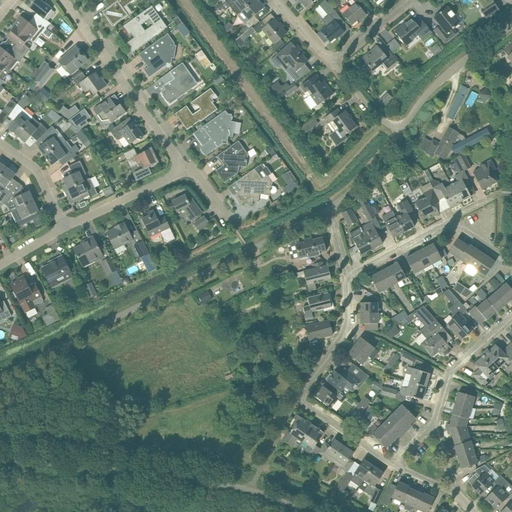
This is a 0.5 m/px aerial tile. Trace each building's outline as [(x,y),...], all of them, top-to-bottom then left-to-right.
[(32,0),(32,2),(33,3),(30,8),(37,13),(33,17),(46,28),(50,23),(44,19),(52,9),(44,3),(46,1),(45,0),(32,0)] [(102,12),(112,26),(128,15),(123,8),(134,0),(104,0),(103,1),(103,2),(105,1),(109,7),(102,12)] [(227,0),(225,2),(229,7),(230,7),(237,15),(241,11),(242,12),(255,0),(227,0)] [(244,32),(251,26),(258,20),(255,16),(264,7),(258,0),(255,0),(242,12),(249,20),(244,24),(246,26),(242,30),(244,32)] [(361,0),(353,0),(356,2),(342,14),(352,25),(361,18),(362,19),(366,15),(362,9),(366,6),(361,0)] [(477,0),(483,9),(480,11),(487,20),(500,11),(492,0),(477,0)] [(132,52),(139,47),(167,27),(152,6),(131,20),(123,26),(129,34),(132,32),(136,37),(125,44),(131,53),(132,52)] [(334,10),(334,11),(330,6),(328,8),(329,10),(327,12),(329,14),(322,21),(326,26),(320,31),(330,43),(339,35),(340,36),(344,32),(340,27),(344,23),(334,10)] [(456,34),(452,29),(458,24),(452,17),(454,16),(447,7),(433,18),(439,26),(433,30),(444,44),(456,34)] [(20,16),(12,26),(14,27),(28,39),(30,40),(34,43),(42,34),(47,38),(49,39),(53,34),(51,32),(46,29),(46,28),(33,17),(29,23),(20,16)] [(253,28),(253,29),(255,31),(257,34),(262,30),(274,44),(271,47),(275,51),(276,50),(284,43),(280,39),(287,33),(274,18),(265,26),(261,21),(254,28),(253,28)] [(402,26),(394,32),(406,47),(414,40),(413,39),(418,35),(422,40),(431,32),(422,21),(417,25),(412,19),(402,27),(402,26)] [(24,44),(28,39),(14,27),(7,37),(16,44),(12,49),(23,57),(30,49),(24,44)] [(174,43),(168,34),(142,52),(145,57),(142,59),(148,67),(144,70),(149,78),(166,66),(166,63),(171,64),(172,58),(174,59),(176,46),(174,45),(174,43)] [(239,37),(234,41),(235,41),(239,46),(240,47),(245,43),(243,41),(239,37)] [(194,38),(190,41),(197,51),(201,48),(194,38)] [(394,39),(386,45),(392,52),(400,46),(394,39)] [(303,52),(293,41),(276,56),(271,61),(277,67),(279,68),(282,65),(296,82),(310,71),(304,64),(308,61),(301,53),(303,52)] [(23,57),(12,49),(8,53),(0,46),(0,62),(6,67),(7,69),(8,69),(10,71),(18,61),(19,62),(23,57)] [(88,60),(76,46),(58,62),(70,75),(88,60)] [(377,46),(362,58),(372,71),(373,71),(382,64),(385,61),(391,69),(399,62),(397,60),(388,49),(383,53),(377,46)] [(202,50),(195,54),(205,68),(211,64),(202,50)] [(511,52),(507,58),(511,62),(499,75),(502,78),(503,76),(504,76),(511,67),(511,52)] [(168,102),(170,104),(198,84),(182,63),(161,78),(165,85),(163,86),(165,89),(161,92),(163,94),(162,96),(167,102),(168,102)] [(55,69),(48,64),(35,81),(41,86),(55,69)] [(90,89),(94,95),(107,85),(97,71),(87,78),(82,72),(73,80),(79,89),(82,87),(85,92),(90,89)] [(213,80),(217,85),(224,80),(220,75),(213,80)] [(320,81),(316,75),(300,86),(305,92),(307,91),(310,95),(304,100),(311,109),(317,105),(318,106),(333,94),(323,81),(320,84),(318,82),(320,81)] [(43,88),(37,95),(46,102),(52,94),(43,88)] [(193,115),(186,106),(178,112),(186,123),(189,121),(192,125),(191,126),(192,127),(200,121),(201,122),(217,110),(213,103),(214,102),(210,97),(214,94),(211,88),(191,103),(192,105),(198,106),(200,109),(193,115)] [(486,88),(478,94),(482,100),(486,97),(486,96),(487,96),(488,98),(492,96),(489,92),(486,88)] [(453,120),(464,97),(458,94),(447,116),(447,117),(453,120)] [(102,104),(93,110),(97,116),(98,115),(103,112),(111,123),(118,118),(126,112),(120,104),(120,105),(117,101),(114,103),(110,98),(102,104)] [(17,135),(32,117),(17,104),(9,115),(8,117),(14,121),(8,128),(17,135)] [(84,109),(68,120),(77,127),(86,120),(90,117),(84,109)] [(347,138),(345,135),(356,127),(345,111),(341,114),(337,109),(325,117),(334,131),(329,135),(336,145),(347,138)] [(0,123),(2,125),(8,117),(9,115),(3,110),(0,113),(0,123)] [(52,110),(47,116),(56,123),(62,117),(52,110)] [(205,155),(206,155),(222,144),(223,140),(227,141),(228,136),(233,137),(235,122),(231,121),(232,114),(228,114),(225,110),(206,124),(193,133),(202,146),(201,147),(201,150),(202,151),(204,154),(205,155)] [(32,117),(17,135),(25,143),(31,136),(36,141),(41,136),(47,130),(41,123),(39,123),(32,117)] [(121,123),(110,131),(117,140),(123,135),(129,144),(142,135),(137,128),(139,127),(135,121),(124,128),(121,123)] [(38,147),(45,157),(66,141),(63,137),(58,137),(58,133),(52,126),(47,130),(41,136),(46,142),(38,147)] [(426,152),(425,153),(433,157),(434,154),(444,159),(445,160),(451,149),(453,151),(455,155),(455,154),(491,136),(489,132),(487,128),(483,130),(482,130),(479,132),(470,137),(469,137),(466,139),(465,139),(464,136),(459,134),(460,133),(449,127),(439,144),(432,140),(431,142),(426,152)] [(77,134),(75,136),(84,144),(88,140),(80,131),(77,134)] [(215,170),(224,183),(238,173),(239,166),(246,167),(248,155),(238,140),(216,157),(217,158),(218,157),(221,161),(220,161),(223,165),(216,170),(215,170)] [(66,141),(45,157),(52,166),(73,150),(75,153),(79,150),(75,145),(71,148),(69,146),(66,141)] [(134,149),(124,154),(130,168),(140,163),(143,169),(138,171),(141,178),(152,173),(151,172),(150,173),(148,167),(150,166),(151,168),(160,159),(154,152),(151,147),(141,152),(142,153),(137,155),(134,149)] [(464,154),(457,158),(464,171),(471,167),(464,154)] [(451,185),(460,202),(471,196),(466,187),(471,184),(464,171),(457,158),(453,160),(460,173),(454,176),(457,182),(451,185)] [(86,174),(80,161),(69,166),(72,174),(63,179),(66,187),(63,188),(64,190),(84,181),(81,176),(86,174)] [(490,161),(481,165),(479,166),(480,169),(473,173),(482,190),(497,182),(492,171),(495,170),(490,161)] [(273,187),(271,186),(272,183),(267,176),(270,173),(266,167),(261,170),(258,166),(235,182),(241,190),(234,196),(239,203),(252,205),(253,199),(258,200),(259,194),(270,196),(270,193),(272,193),(274,193),(276,191),(276,189),(275,187),(273,187)] [(6,167),(0,176),(0,192),(1,193),(0,195),(0,201),(2,203),(8,195),(3,191),(12,179),(16,174),(6,167)] [(450,208),(460,202),(451,185),(445,188),(442,183),(436,186),(426,169),(423,171),(429,183),(439,200),(444,198),(450,208)] [(90,178),(84,181),(64,190),(69,201),(72,199),(74,202),(89,195),(91,199),(91,198),(98,194),(97,194),(90,178)] [(406,183),(399,187),(402,191),(408,188),(406,183)] [(439,200),(429,183),(421,187),(424,193),(423,194),(425,198),(415,203),(423,218),(431,214),(432,217),(439,213),(434,204),(440,202),(439,200)] [(8,195),(2,203),(7,207),(8,207),(10,203),(13,205),(16,204),(18,209),(34,201),(29,191),(25,193),(13,198),(8,195)] [(172,201),(176,210),(184,207),(189,214),(186,216),(190,221),(202,213),(191,198),(188,200),(185,195),(172,201)] [(396,217),(404,232),(414,226),(408,214),(413,211),(407,200),(396,205),(401,215),(396,217)] [(18,209),(11,212),(16,222),(17,222),(19,227),(25,224),(33,221),(36,227),(42,224),(39,217),(37,212),(39,211),(34,201),(18,209)] [(364,234),(372,249),(383,243),(378,234),(383,232),(373,214),(370,208),(368,203),(361,207),(366,216),(369,222),(370,221),(371,222),(366,225),(361,228),(364,234)] [(370,208),(373,214),(379,211),(377,205),(370,208)] [(350,209),(341,213),(348,226),(357,221),(350,209)] [(158,220),(153,210),(147,213),(148,214),(139,218),(143,228),(145,227),(150,237),(160,232),(164,241),(168,242),(175,239),(165,217),(158,220)] [(385,223),(393,238),(404,232),(396,217),(392,211),(382,216),(385,223)] [(194,224),(198,230),(209,222),(204,216),(194,224)] [(115,249),(133,240),(125,223),(124,224),(124,223),(117,226),(118,227),(106,233),(115,249)] [(361,255),(372,249),(364,234),(361,228),(350,233),(354,240),(353,240),(361,255)] [(81,244),(73,248),(83,267),(103,257),(93,236),(80,243),(81,244)] [(304,242),(295,244),(299,258),(308,256),(308,258),(317,255),(318,253),(326,251),(323,237),(312,240),(309,239),(304,240),(304,242)] [(457,239),(449,252),(459,259),(468,247),(468,246),(457,239)] [(142,241),(134,245),(140,258),(141,257),(149,273),(156,269),(148,254),(142,241)] [(433,244),(424,249),(432,264),(437,261),(441,259),(433,244)] [(468,247),(459,259),(468,265),(478,250),(469,245),(468,246),(468,247)] [(432,264),(424,249),(415,253),(423,269),(432,264)] [(478,250),(468,265),(476,271),(486,256),(478,250)] [(415,253),(406,258),(414,274),(423,269),(415,253)] [(52,288),(73,277),(62,256),(53,260),(54,262),(42,268),(52,288)] [(476,271),(473,275),(482,281),(489,270),(492,267),(495,262),(486,256),(476,271)] [(110,257),(101,262),(108,274),(109,274),(115,286),(122,282),(116,270),(110,257)] [(388,267),(397,283),(406,278),(398,263),(388,267)] [(315,268),(303,271),(305,277),(307,285),(308,291),(316,288),(315,283),(321,282),(331,279),(328,265),(321,267),(315,268)] [(388,267),(379,272),(388,288),(397,283),(388,267)] [(378,293),(388,288),(379,272),(370,277),(371,280),(366,283),(372,293),(377,290),(378,293)] [(498,274),(495,276),(501,283),(504,280),(498,274)] [(17,281),(11,285),(14,291),(12,292),(15,298),(17,297),(20,304),(21,304),(25,313),(35,308),(34,306),(43,301),(42,297),(37,288),(31,291),(29,288),(23,276),(16,279),(17,281)] [(442,276),(436,279),(439,284),(445,281),(442,276)] [(445,281),(439,284),(441,289),(442,290),(445,288),(448,286),(447,285),(445,281)] [(90,298),(97,295),(91,282),(84,286),(90,298)] [(468,298),(476,286),(473,284),(470,289),(457,282),(453,289),(468,298)] [(511,298),(511,289),(506,283),(487,300),(486,299),(477,308),(475,306),(468,312),(479,324),(485,319),(487,320),(496,311),(497,312),(511,298)] [(481,288),(476,293),(482,299),(487,295),(481,288)] [(332,299),(330,292),(307,298),(309,305),(303,307),(306,320),(313,318),(312,312),(331,307),(329,299),(332,299)] [(0,321),(11,316),(4,301),(0,303),(0,321)] [(455,317),(447,325),(454,333),(461,340),(473,329),(461,316),(467,311),(466,310),(465,309),(462,306),(463,305),(462,305),(458,301),(454,305),(449,309),(455,317)] [(360,313),(378,313),(377,302),(360,303),(360,313)] [(423,306),(413,313),(425,327),(419,331),(426,339),(421,344),(432,357),(438,352),(439,353),(441,354),(443,355),(445,355),(447,353),(449,352),(449,349),(449,347),(448,345),(447,344),(440,336),(444,333),(445,333),(446,332),(423,306)] [(53,308),(48,311),(54,322),(59,319),(53,308)] [(378,313),(360,313),(360,324),(378,323),(378,313)] [(310,344),(317,342),(317,339),(332,335),(329,320),(305,326),(310,344)] [(17,326),(13,338),(18,340),(26,336),(22,328),(17,326)] [(395,326),(383,335),(391,339),(400,333),(395,326)] [(361,337),(354,346),(368,356),(375,348),(361,337)] [(511,364),(511,348),(509,345),(502,352),(496,345),(489,351),(487,349),(484,352),(498,368),(503,364),(507,369),(511,364)] [(368,356),(354,346),(348,354),(362,365),(368,356)] [(493,373),(498,368),(484,352),(480,356),(482,357),(475,363),(480,369),(473,375),(482,385),(483,384),(485,386),(491,381),(491,380),(496,376),(493,373)] [(400,359),(412,366),(415,359),(404,353),(400,359)] [(394,354),(385,367),(391,371),(400,358),(394,354)] [(335,388),(341,392),(345,386),(352,391),(366,374),(353,364),(343,377),(335,371),(331,376),(330,374),(326,379),(328,380),(327,381),(335,388)] [(387,378),(391,371),(385,367),(383,370),(384,371),(381,374),(387,378)] [(408,367),(406,374),(411,375),(409,382),(426,387),(430,373),(408,367)] [(402,387),(399,394),(422,400),(426,387),(409,382),(407,389),(402,387)] [(346,396),(341,392),(335,388),(331,392),(323,386),(315,397),(331,408),(338,399),(342,402),(346,396)] [(381,393),(382,392),(381,395),(395,399),(397,391),(384,387),(381,386),(378,391),(381,393)] [(458,392),(455,403),(471,408),(472,406),(473,402),(474,398),(475,397),(458,392)] [(455,403),(452,413),(468,418),(469,417),(471,408),(455,403)] [(355,422),(364,410),(358,405),(349,417),(355,422)] [(410,424),(416,418),(402,405),(378,429),(374,425),(367,433),(372,438),(374,436),(386,448),(398,436),(399,438),(411,426),(410,424)] [(355,426),(363,433),(372,422),(367,418),(374,409),(370,406),(355,426)] [(466,427),(468,418),(452,413),(452,414),(453,415),(450,425),(447,424),(446,427),(466,427)] [(297,438),(303,442),(314,426),(301,417),(298,421),(297,420),(293,424),(295,426),(290,432),(289,431),(283,440),(292,446),(297,438)] [(324,432),(314,426),(303,442),(308,446),(305,451),(309,453),(306,457),(312,460),(320,449),(315,445),(324,432)] [(468,434),(466,427),(446,427),(448,433),(451,432),(453,439),(468,434)] [(469,438),(468,434),(453,439),(455,446),(454,446),(455,449),(471,444),(470,441),(475,439),(474,436),(469,438)] [(333,462),(344,446),(334,439),(329,446),(325,442),(318,452),(333,462)] [(474,452),(471,444),(455,449),(458,459),(474,454),(474,452)] [(333,462),(347,472),(354,462),(349,459),(354,453),(344,446),(333,462)] [(458,459),(461,469),(477,463),(474,454),(458,459)] [(353,477),(350,481),(359,487),(364,480),(373,466),(363,459),(359,466),(358,468),(354,473),(352,476),(353,477)] [(492,468),(487,463),(474,470),(476,472),(467,481),(472,486),(481,495),(493,482),(495,480),(488,473),(490,471),(492,468)] [(376,504),(383,491),(376,488),(374,487),(384,473),(373,466),(364,480),(358,488),(372,497),(370,502),(371,502),(368,509),(373,511),(376,504)] [(350,481),(353,477),(352,476),(347,472),(338,485),(344,490),(350,481)] [(511,486),(500,475),(495,480),(493,482),(498,486),(485,499),(495,509),(508,496),(511,492),(511,486)] [(395,488),(391,497),(395,499),(400,501),(401,502),(402,502),(409,487),(409,486),(408,486),(398,481),(395,488)] [(409,487),(402,502),(406,504),(405,508),(407,509),(416,491),(409,487)] [(416,491),(407,509),(411,511),(412,507),(416,509),(423,494),(416,491)] [(511,500),(500,511),(511,511),(511,492),(508,496),(511,500)] [(423,494),(416,509),(421,511),(427,511),(430,507),(434,498),(425,494),(424,493),(423,494)] [(387,506),(391,497),(385,495),(381,503),(387,506)]
